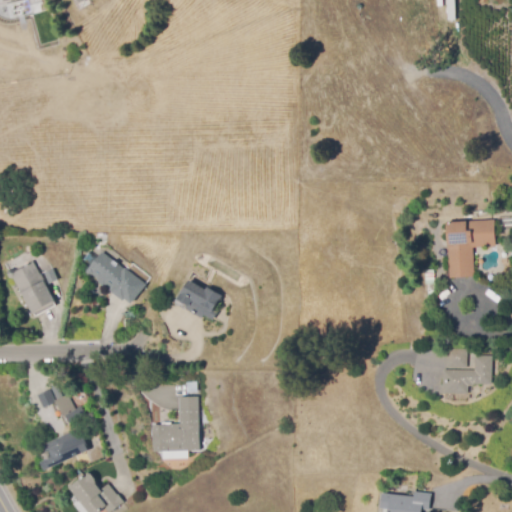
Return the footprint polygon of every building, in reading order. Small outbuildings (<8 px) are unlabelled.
[(409,206),(398,198),(404,191),(415,199),(409,206)] [(450,278),(447,223),(495,221),(496,247),(474,248),(475,277),(450,278)] [(110,289),(106,286),(104,286),(100,283),(100,281),(98,280),(99,279),(94,275),(90,275),(87,273),(87,269),(90,265),(93,265),(103,252),(110,257),(147,285),(132,304),(126,300),(124,302),(111,292),(112,291),(110,289)] [(34,315),(14,279),(10,278),(8,275),(9,271),(13,269),(17,270),(33,261),(56,303),(34,315)] [(202,317),(174,300),(188,278),(205,288),(207,286),(222,295),(213,308),(218,311),(213,320),(203,314),(202,317)] [(467,368),(447,368),(447,350),(467,349),(467,368)] [(469,394),(443,394),(443,370),(475,370),(475,356),(493,356),(493,385),(474,385),(474,387),(469,387),(469,394)] [(56,379),(63,394),(55,398),(47,383),(56,379)] [(55,402),(44,408),(38,397),(49,391),(54,400),(55,402)] [(68,393),(76,408),(62,416),(55,402),(54,400),(68,393)] [(156,453),(154,425),(181,424),(180,398),(199,397),(201,451),(156,453)] [(81,406),(85,414),(69,423),(65,415),(81,406)] [(45,471),(41,463),(50,459),(44,445),(59,438),(62,444),(79,436),(84,447),(76,450),(79,456),(45,471)] [(112,511),(108,511),(105,508),(99,511),(89,511),(71,488),(90,473),(91,475),(92,474),(97,480),(96,481),(98,483),(97,484),(102,490),(110,484),(111,486),(118,495),(119,494),(125,502),(112,511)] [(422,511),(389,511),(390,510),(381,509),(383,493),(414,497),(415,492),(432,494),(430,510),(423,509),(422,511)]
